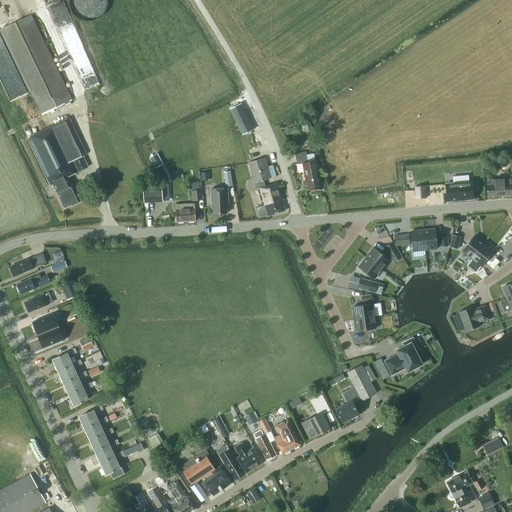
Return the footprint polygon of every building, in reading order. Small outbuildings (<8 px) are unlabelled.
[(42,114),(72,100),(31,15),(1,29),(42,114)] [(70,20),(58,25),(83,89),(94,85),(70,20)] [(250,121),(241,103),(230,109),(239,127),(250,121)] [(50,185),(53,184),(57,191),(56,191),(64,208),(72,204),(72,205),(80,201),(72,183),(69,185),(66,178),(78,172),(78,171),(88,166),(83,156),(86,154),(69,118),(28,137),(50,185)] [(306,133),(313,129),(308,119),(301,123),(306,133)] [(320,178),(317,160),(316,160),(314,153),(306,155),(306,152),(295,154),(297,164),(302,163),(306,182),(307,182),(309,190),(321,188),(319,178),(320,178)] [(268,216),(285,211),(281,200),(283,199),(278,182),(265,186),(264,180),(271,178),(265,158),(249,163),(256,189),(258,189),(263,206),(265,205),(268,216)] [(233,185),(231,171),(224,172),(226,186),(233,185)] [(511,194),(511,179),(511,178),(487,180),(487,185),(488,196),(511,194)] [(478,190),(477,181),(446,184),(447,201),(453,201),(474,199),(473,190),(478,190)] [(144,203),(163,202),(162,185),(143,186),(144,203)] [(415,187),(416,199),(426,198),(425,186),(415,187)] [(214,214),(227,213),(227,205),(228,205),(227,188),(211,189),(212,208),(214,208),(214,214)] [(193,201),(202,200),(201,190),(192,191),(193,201)] [(195,203),(175,204),(175,209),(176,222),(196,221),(195,208),(195,203)] [(437,249),(435,229),(423,230),(425,250),(437,249)] [(413,251),(425,250),(423,230),(411,231),(413,251)] [(401,238),(401,235),(395,236),(396,246),(410,244),(409,237),(401,238)] [(450,246),(458,248),(460,237),(452,235),(450,246)] [(462,251),(472,259),(484,243),(474,235),(462,251)] [(440,238),(441,246),(448,245),(447,237),(440,238)] [(383,247),(392,262),(402,257),(392,241),(383,247)] [(481,266),(494,250),(484,243),(472,259),(481,266)] [(366,257),(382,269),(389,259),(373,247),(366,257)] [(61,250),(56,253),(59,260),(64,258),(61,250)] [(17,263),(17,264),(10,267),(13,276),(21,273),(21,274),(34,268),(46,262),(43,253),(30,258),(29,258),(17,263)] [(382,269),(366,257),(358,267),(374,279),(382,269)] [(65,261),(57,264),(60,270),(68,267),(65,261)] [(34,284),(38,283),(40,287),(51,282),(48,275),(41,278),(39,275),(31,278),(27,280),(28,281),(17,285),(21,293),(28,290),(29,291),(35,288),(34,284)] [(358,288),(375,293),(378,283),(361,278),(358,288)] [(68,300),(79,295),(73,280),(61,285),(68,300)] [(36,310),(49,304),(46,299),(51,297),(49,292),(44,294),(32,299),(32,300),(25,303),(28,312),(36,309),(36,310)] [(371,294),(361,296),(362,303),(372,302),(371,294)] [(67,310),(76,307),(73,300),(65,304),(67,310)] [(353,307),(354,319),(374,316),(373,304),(353,307)] [(480,326),(479,323),(490,319),(485,306),(477,308),(478,310),(474,311),(473,306),(459,311),(466,331),(480,326)] [(33,322),(38,335),(59,326),(54,313),(33,322)] [(356,331),(376,328),(374,316),(354,319),(356,331)] [(64,339),(59,326),(38,335),(43,348),(64,339)] [(94,353),(99,350),(93,336),(80,342),(84,351),(91,347),(94,353)] [(384,361),(392,375),(406,368),(408,371),(422,364),(416,352),(419,350),(413,337),(402,343),(404,346),(397,350),(399,354),(384,361)] [(69,356),(77,352),(75,348),(66,352),(67,353),(53,359),(58,370),(72,363),(69,356)] [(80,360),(72,363),(58,370),(63,381),(77,375),(74,367),(82,364),(80,360)] [(360,397),(362,400),(376,393),(362,365),(347,372),(355,387),(360,397)] [(85,371),(77,375),(63,381),(69,393),(83,386),(79,379),(87,375),(85,371)] [(97,384),(95,381),(91,383),(83,386),(69,393),(75,406),(88,399),(84,390),(93,387),(92,386),(97,384)] [(343,393),(348,404),(336,410),(342,422),(359,413),(353,401),(360,397),(355,387),(343,393)] [(123,409),(128,406),(124,396),(123,397),(120,391),(101,400),(103,406),(122,398),(124,402),(121,403),(123,409)] [(318,415),(308,420),(312,426),(306,429),(306,428),(305,429),(310,439),(317,435),(329,428),(329,429),(330,428),(322,413),(329,409),(322,394),(311,400),(318,415)] [(101,405),(93,409),(93,410),(80,416),(84,427),(98,420),(95,413),(103,409),(101,405)] [(258,421),(253,412),(245,417),(249,425),(258,421)] [(220,432),(227,429),(225,424),(220,416),(213,420),(220,432)] [(106,417),(98,420),(84,427),(90,439),(104,432),(100,425),(108,421),(106,417)] [(265,434),(271,431),(264,418),(259,421),(265,434)] [(280,435),(274,438),(283,454),(301,444),(288,420),(276,426),(280,435)] [(221,435),(214,425),(208,429),(214,440),(221,435)] [(90,439),(95,450),(109,443),(105,436),(114,432),(112,428),(104,432),(90,439)] [(267,460),(276,455),(265,434),(264,434),(262,429),(253,433),(267,460)] [(158,434),(149,438),(149,439),(154,447),(163,443),(158,434)] [(195,448),(203,445),(199,436),(191,440),(195,448)] [(499,437),(482,444),(488,455),(504,447),(499,437)] [(95,450),(100,461),(114,455),(111,447),(119,444),(117,440),(109,443),(95,450)] [(246,452),(250,460),(249,460),(254,468),(263,462),(254,447),(248,451),(243,442),(239,444),(245,453),(246,452)] [(254,468),(249,460),(250,460),(246,452),(245,453),(239,444),(236,447),(241,455),(237,458),(246,473),(254,468)] [(135,445),(129,448),(132,453),(138,451),(135,445)] [(188,468),(183,471),(191,484),(211,471),(215,469),(215,468),(207,456),(209,454),(206,450),(185,464),(188,468)] [(244,474),(236,460),(229,450),(224,453),(227,460),(224,462),(226,465),(235,480),(244,474)] [(122,451),(114,455),(100,461),(106,474),(120,468),(116,459),(124,455),(122,451)] [(211,471),(214,474),(201,483),(204,488),(207,486),(214,495),(231,482),(219,465),(215,468),(215,469),(211,471)] [(113,479),(124,474),(121,467),(110,472),(113,479)] [(472,483),(467,472),(447,482),(460,507),(472,501),(471,500),(476,498),(469,485),(472,483)] [(0,490),(0,511),(27,511),(46,502),(30,474),(0,490)] [(190,496),(187,492),(192,489),(182,476),(178,479),(168,486),(176,498),(169,503),(174,511),(189,511),(191,511),(197,507),(190,496)] [(478,490),(484,487),(479,479),(474,482),(478,490)] [(198,483),(193,487),(197,493),(202,489),(198,483)] [(149,492),(158,508),(155,510),(156,511),(174,511),(169,503),(158,486),(149,492)] [(485,508),(495,503),(490,491),(480,496),(485,508)] [(152,511),(141,493),(131,498),(136,507),(140,505),(143,511),(152,511)]
